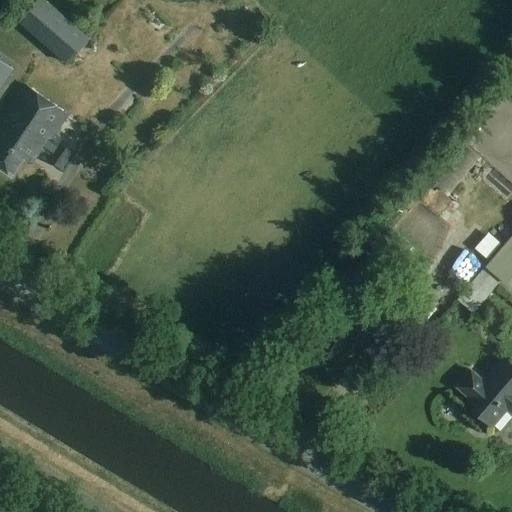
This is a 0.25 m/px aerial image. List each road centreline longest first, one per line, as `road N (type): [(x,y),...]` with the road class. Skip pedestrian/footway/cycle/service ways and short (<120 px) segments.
road 1 (tertiary): [(396,511),(0,276)]
road 2 (unclassified): [(104,511),(0,448)]
